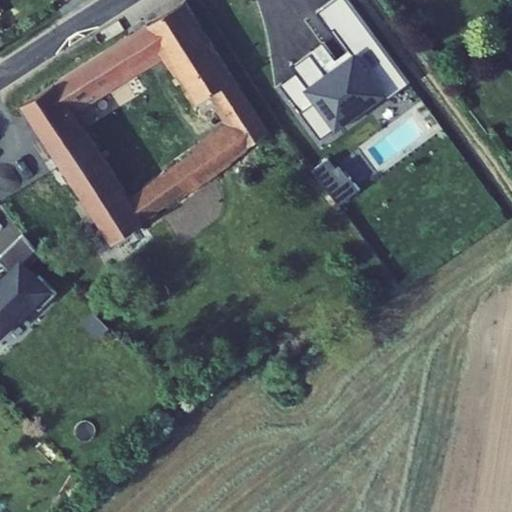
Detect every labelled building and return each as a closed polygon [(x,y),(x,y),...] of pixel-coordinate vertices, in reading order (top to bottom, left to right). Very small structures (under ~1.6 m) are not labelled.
[(66,0),(55,8),(63,19),(89,0),(66,0)] [(379,70),(329,0),(288,0),(301,17),(304,15),(324,42),(310,52),(297,62),(280,39),(263,52),(267,58),(287,86),(271,97),(290,124),(307,113),(309,116),(337,95),(335,92),(352,80),(357,86),(379,70)] [(23,102),(120,242),(277,129),(188,1),(153,23),(171,50),(205,100),(218,92),(239,124),(151,186),(134,198),(74,112),(91,101),(152,62),(134,34),(23,102)] [(134,34),(152,62),(171,50),(153,23),(134,34)] [(293,30),(280,39),(297,62),(310,52),(293,30)] [(267,58),(251,69),(271,97),(287,86),(267,58)] [(74,112),(134,198),(151,186),(91,101),(74,112)] [(0,252),(13,241),(0,224),(0,289),(7,297),(25,282),(9,262),(6,264),(0,256),(0,252)]
